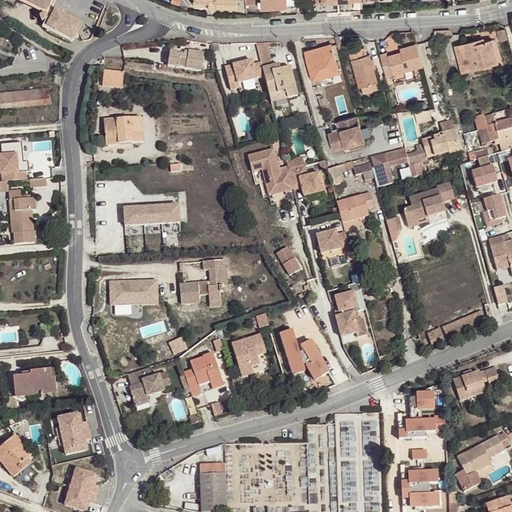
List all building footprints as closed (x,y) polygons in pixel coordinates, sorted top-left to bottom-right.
[(46,11),(22,0),(6,0),(14,4),(15,1),(44,15),(46,11)] [(22,0),(46,11),(51,0),(22,0)] [(237,0),(194,0),(194,6),(237,9),(237,0)] [(261,0),(262,8),(287,7),(286,0),(261,0)] [(46,30),(70,43),(72,39),(74,40),(82,24),(55,11),(50,21),(46,30)] [(497,31),(500,42),(507,40),(504,29),(497,31)] [(475,41),(455,46),(462,73),(478,69),(477,65),(497,60),(491,40),(483,42),(476,44),(475,41)] [(261,63),(262,69),(271,66),(266,43),(256,44),(261,63)] [(331,44),(305,51),(312,80),(339,73),(331,44)] [(423,66),(417,44),(400,49),(401,52),(388,56),(387,53),(380,55),(387,76),(388,84),(392,83),(390,75),(423,66)] [(169,67),(202,72),(204,54),(189,52),(189,49),(181,48),(180,51),(180,54),(174,53),(171,52),(170,56),(167,55),(166,63),(169,63),(169,67)] [(349,52),(360,88),(362,87),(376,83),(378,83),(370,56),(366,57),(363,48),(349,52)] [(262,69),(261,63),(253,65),(253,60),(225,67),(230,90),(239,88),(238,83),(264,77),(262,69)] [(497,63),(497,60),(477,65),(478,69),(497,63)] [(262,69),(264,77),(269,96),(285,92),(287,99),(298,97),(291,67),(281,70),(272,71),(271,66),(262,69)] [(124,72),(104,70),(103,86),(123,88),(124,72)] [(378,89),(376,83),(362,87),(364,93),(378,89)] [(0,94),(0,109),(51,104),(50,89),(0,94)] [(285,92),(269,96),(270,103),(287,99),(285,92)] [(430,109),(414,110),(417,122),(432,118),(430,109)] [(484,116),(487,126),(496,124),(494,114),(484,116)] [(365,142),(358,116),(338,121),(341,130),(329,133),(334,151),(365,142)] [(487,126),(484,116),(475,119),(478,130),(487,128),(487,126)] [(119,144),(143,142),(141,117),(104,120),(106,139),(118,139),(119,144)] [(511,119),(496,124),(487,126),(487,128),(478,130),(482,144),(498,140),(511,136),(511,119)] [(424,145),(427,156),(434,154),(435,157),(450,153),(449,150),(459,147),(454,129),(439,134),(440,135),(423,140),(424,145)] [(511,136),(498,140),(501,152),(511,149),(511,136)] [(423,151),(407,156),(409,162),(411,170),(416,169),(415,165),(428,162),(427,159),(427,156),(424,145),(421,145),(423,151)] [(292,185),(288,171),(280,173),(274,149),(248,156),(252,172),(262,169),(267,189),(283,185),(284,192),(293,190),(292,185)] [(407,156),(406,150),(372,158),(379,187),(393,183),(389,167),(409,162),(407,156)] [(511,156),(502,159),(508,182),(511,180),(511,156)] [(352,162),(342,165),(344,170),(353,167),(352,162)] [(375,179),(370,163),(354,168),(356,175),(363,173),(366,181),(375,179)] [(337,166),(327,170),(329,177),(340,173),(337,166)] [(475,183),(485,181),(486,185),(498,182),(493,166),(472,172),(475,183)] [(305,167),(288,171),(292,185),(300,184),(302,189),(304,197),(325,192),(320,174),(308,177),(305,167)] [(46,179),(30,181),(30,188),(47,187),(46,179)] [(36,211),(35,198),(21,200),(21,197),(20,191),(9,192),(8,182),(0,182),(0,193),(9,193),(12,234),(14,234),(15,244),(35,242),(34,232),(33,232),(32,214),(29,214),(28,211),(31,211),(36,211)] [(436,215),(445,212),(442,202),(454,198),(450,183),(437,187),(437,189),(409,199),(412,208),(403,211),(406,220),(417,216),(418,221),(428,218),(426,211),(434,208),(436,215)] [(283,185),(267,189),(268,196),(284,192),(283,185)] [(341,218),(342,223),(369,216),(367,209),(374,208),(370,193),(336,202),(341,218)] [(493,211),(496,220),(506,217),(499,195),(483,200),(487,213),(493,211)] [(178,208),(121,211),(123,230),(178,227),(178,208)] [(428,218),(436,215),(434,208),(426,211),(428,218)] [(493,211),(487,213),(490,222),(496,220),(493,211)] [(417,216),(406,220),(407,224),(418,221),(417,216)] [(397,231),(402,230),(399,218),(394,219),(397,231)] [(349,247),(345,233),(337,235),(336,231),(316,236),(321,254),(349,247)] [(510,267),(511,272),(511,241),(508,243),(505,233),(492,238),(494,246),(491,247),(497,271),(510,267)] [(287,247),(277,254),(283,265),(294,259),(287,247)] [(283,265),(290,276),(301,269),(294,259),(283,265)] [(225,260),(203,262),(204,271),(210,271),(211,282),(211,287),(199,288),(198,283),(180,285),(181,304),(200,303),(199,295),(209,295),(210,302),(221,301),(220,292),(223,292),(223,286),(221,269),(226,269),(225,260)] [(128,282),(110,282),(110,292),(114,292),(114,305),(158,305),(157,281),(131,282),(131,285),(128,285),(128,282)] [(361,291),(359,283),(352,285),(354,292),(361,291)] [(503,286),(494,289),(498,306),(508,303),(503,286)] [(364,302),(361,291),(354,292),(343,296),(346,307),(364,302)] [(447,339),(487,322),(482,311),(442,327),(447,339)] [(341,316),(334,318),(339,338),(355,334),(356,338),(365,335),(361,319),(353,321),(351,313),(341,316)] [(269,326),(265,315),(257,318),(260,329),(269,326)] [(316,335),(308,315),(296,319),(304,340),(316,335)] [(431,345),(445,340),(440,328),(427,333),(431,345)] [(231,344),(241,373),(253,369),(252,365),(251,362),(259,359),(257,355),(266,352),(261,334),(231,344)] [(177,355),(190,349),(185,337),(171,343),(177,355)] [(191,391),(192,396),(202,393),(199,382),(209,378),(212,386),(224,383),(213,353),(204,356),(204,358),(191,362),(193,369),(185,372),(191,391)] [(453,380),(460,401),(486,392),(483,383),(488,381),(490,388),(501,384),(496,367),(479,373),(478,371),(472,373),(464,376),(453,380)] [(152,377),(150,368),(128,375),(131,387),(130,387),(135,406),(148,402),(147,397),(165,391),(164,388),(171,386),(166,372),(152,377)] [(22,377),(14,378),(16,397),(56,394),(54,379),(51,380),(51,374),(22,377)] [(186,393),(191,391),(185,375),(180,377),(186,393)] [(424,392),(426,411),(443,410),(442,391),(424,392)] [(412,411),(424,410),(423,392),(410,393),(412,411)] [(214,407),(216,415),(225,413),(223,404),(214,407)] [(382,511),(378,413),(338,414),(338,423),(309,424),(310,449),(337,448),(339,510),(339,511),(382,511)] [(58,438),(89,431),(87,422),(82,423),(79,424),(77,414),(58,419),(60,428),(56,429),(58,438)] [(443,417),(413,420),(415,437),(444,435),(443,417)] [(399,422),(401,440),(414,438),(412,420),(399,422)] [(91,440),(89,431),(58,438),(60,447),(64,446),(66,455),(85,451),(83,441),(86,441),(91,440)] [(491,463),(488,458),(504,450),(503,448),(510,444),(504,433),(457,457),(464,471),(455,475),(464,492),(481,483),(475,472),(491,463)] [(27,446),(17,434),(14,436),(24,448),(27,446)] [(34,461),(24,448),(14,436),(0,448),(0,460),(14,478),(20,473),(31,483),(34,480),(35,479),(38,474),(29,466),(34,461)] [(416,460),(433,460),(432,450),(416,450),(416,460)] [(201,511),(204,511),(227,511),(225,464),(200,465),(201,511)] [(67,487),(97,496),(99,487),(95,486),(92,485),(95,476),(76,469),(73,479),(69,478),(67,487)] [(409,496),(436,494),(435,484),(446,484),(446,469),(415,471),(415,482),(408,483),(409,496)] [(94,504),(97,496),(67,487),(64,495),(68,496),(65,506),(84,511),(87,502),(89,503),(94,504)] [(447,493),(416,493),(416,508),(447,508),(447,493)] [(449,503),(457,503),(456,493),(448,493),(449,503)] [(150,503),(168,506),(170,500),(152,496),(150,503)] [(511,511),(511,503),(511,504),(508,497),(486,505),(488,511),(511,511)]
